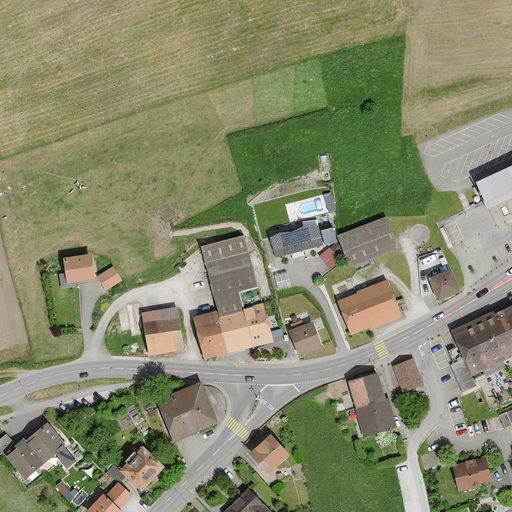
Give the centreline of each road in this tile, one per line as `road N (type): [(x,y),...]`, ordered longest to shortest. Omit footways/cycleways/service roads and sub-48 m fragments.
road 1 (secondary): [(0,396),(89,369),(263,375)]
road 2 (tertiary): [(263,375),(245,422),(156,511)]
road 3 (secondary): [(263,375),(327,369),(414,333)]
road 4 (residential): [(511,476),(502,437),(460,447),(438,409)]
